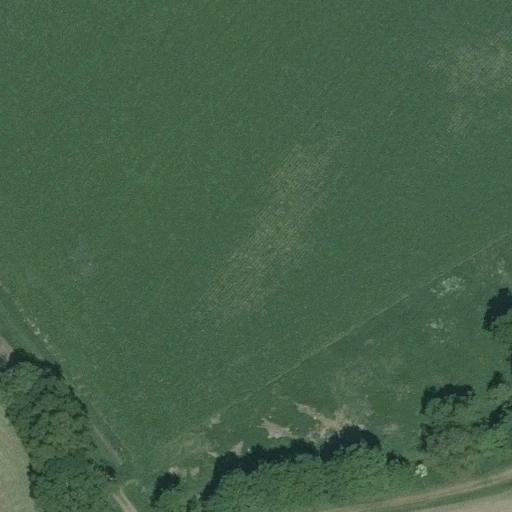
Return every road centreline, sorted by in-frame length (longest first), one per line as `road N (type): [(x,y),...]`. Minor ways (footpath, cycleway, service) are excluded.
road 1 (track): [(0,338),(141,511)]
road 2 (track): [(511,480),(357,511)]
